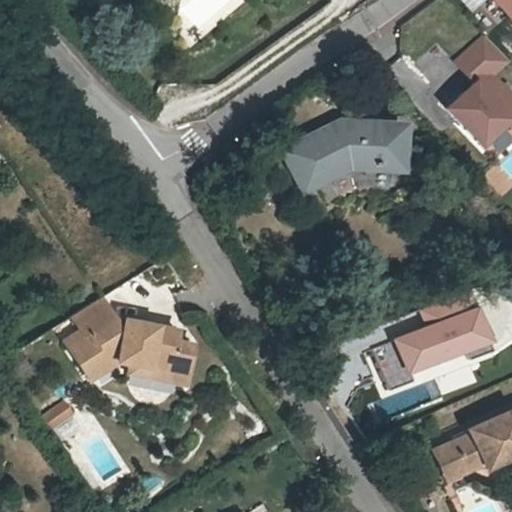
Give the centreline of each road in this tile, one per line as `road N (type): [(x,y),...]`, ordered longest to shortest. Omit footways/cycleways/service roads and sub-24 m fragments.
road 1 (residential): [(161,171),(374,511)]
road 2 (residential): [(398,0),(161,171)]
road 3 (residential): [(161,171),(56,52),(22,0)]
